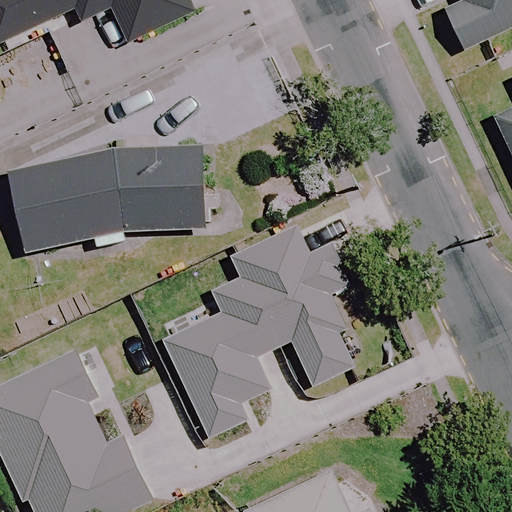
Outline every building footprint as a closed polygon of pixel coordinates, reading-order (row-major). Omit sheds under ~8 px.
[(122,0),(24,0),(26,2),(0,12),(0,43),(2,47),(39,32),(60,83),(142,49),(122,0)] [(511,0),(491,0),(510,39),(511,37),(511,0)] [(0,143),(34,129),(6,64),(0,66),(0,143)] [(22,260),(91,242),(94,255),(130,250),(130,237),(210,238),(207,151),(105,155),(2,180),(22,260)] [(281,340),(245,261),(161,299),(167,312),(103,341),(151,446),(219,415),(233,445),(299,414),(267,346),(281,340)] [(0,419),(40,398),(25,369),(0,381),(0,419)] [(137,511),(113,461),(18,507),(20,511),(137,511)] [(351,511),(342,491),(336,494),(326,473),(242,511),(241,511),(351,511)]
